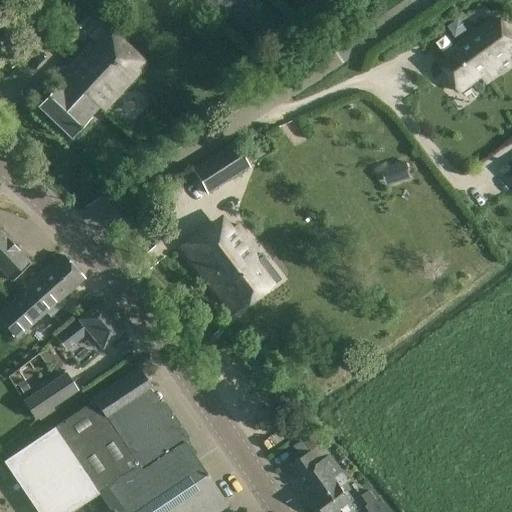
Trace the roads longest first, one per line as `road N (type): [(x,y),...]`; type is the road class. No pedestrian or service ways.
road 1 (residential): [(408,0),(79,239)]
road 2 (tertiary): [(280,511),(79,239)]
